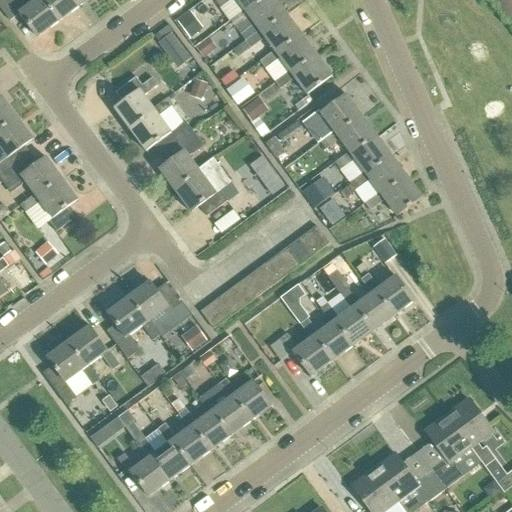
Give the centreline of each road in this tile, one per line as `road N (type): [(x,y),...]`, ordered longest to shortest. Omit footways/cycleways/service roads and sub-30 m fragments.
road 1 (residential): [(466,325),(492,307),(494,284),(373,0)]
road 2 (residential): [(207,511),(466,325)]
road 3 (residential): [(148,230),(59,85),(70,67),(160,0)]
road 4 (residential): [(148,230),(194,285),(220,277),(291,222)]
road 5 (residential): [(0,341),(148,230)]
